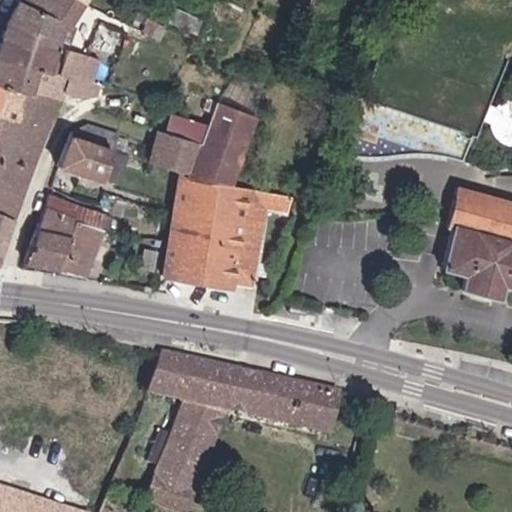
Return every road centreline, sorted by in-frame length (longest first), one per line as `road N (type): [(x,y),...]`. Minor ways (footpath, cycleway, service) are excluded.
road 1 (primary): [(84,309),(263,344),(511,417)]
road 2 (primary): [(511,394),(268,328),(167,310),(84,309)]
